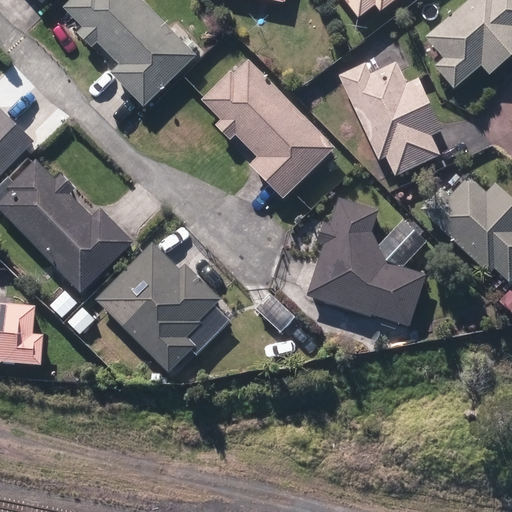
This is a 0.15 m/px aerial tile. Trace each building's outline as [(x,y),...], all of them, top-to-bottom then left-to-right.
[(111,78),(144,111),(197,59),(139,0),(74,0),(63,11),(83,31),(78,37),(92,52),(98,46),(120,69),(111,78)] [(343,0),(359,21),(375,8),(380,15),(399,0),(343,0)] [(435,71),(454,92),(481,69),(489,78),(511,58),(511,0),(473,0),(426,41),(445,62),(435,71)] [(250,169),(283,203),(335,152),(250,63),(234,78),(231,75),(202,103),(222,123),(215,129),(230,144),(236,138),(259,161),(250,169)] [(386,160),(396,180),(440,159),(431,140),(442,135),(417,83),(406,89),(396,67),(371,79),(366,68),(340,80),(379,163),(386,160)] [(0,180),(34,146),(0,112),(0,180)] [(0,204),(0,214),(81,297),(134,246),(101,212),(92,220),(70,198),(76,193),(62,178),(56,183),(36,163),(7,192),(10,195),(0,204)] [(339,174),(345,180),(352,172),(346,166),(339,174)] [(484,282),(496,293),(506,283),(510,287),(511,285),(511,202),(495,187),(486,197),(468,180),(464,185),(452,172),(438,187),(441,191),(420,213),(488,277),(484,282)] [(372,318),(410,331),(427,279),(386,265),(372,237),(380,214),(338,201),(330,226),(321,223),(314,245),(323,248),(306,300),(372,321),(372,318)] [(390,245),(404,260),(426,238),(411,224),(390,245)] [(95,304),(168,377),(195,349),(187,341),(202,327),(200,325),(222,303),(185,268),(179,274),(152,247),(95,304)] [(269,293),(252,310),(278,336),(295,320),(269,293)] [(54,309),(65,320),(70,315),(59,304),(54,309)] [(0,365),(42,369),(45,339),(34,338),(36,310),(0,306),(0,365)] [(81,307),(66,324),(80,338),(96,321),(81,307)] [(386,336),(389,351),(420,345),(417,332),(405,335),(405,332),(386,336)]
